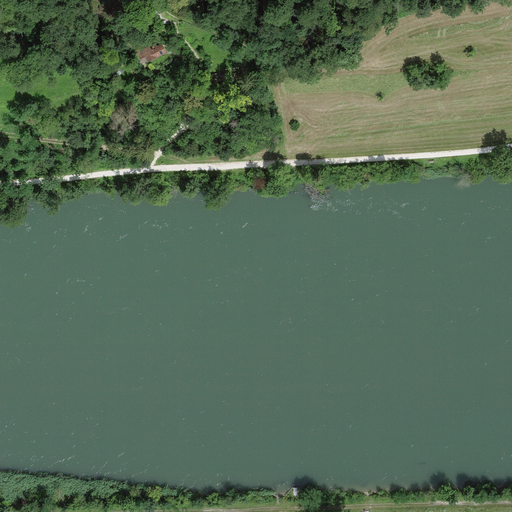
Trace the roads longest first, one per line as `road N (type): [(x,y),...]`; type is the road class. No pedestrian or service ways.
road 1 (track): [(511,145),(0,183)]
road 2 (track): [(511,504),(182,511)]
road 3 (track): [(284,162),(281,147),(511,117)]
road 4 (track): [(281,147),(265,77),(248,48),(158,0)]
road 5 (track): [(0,139),(149,153),(182,167)]
